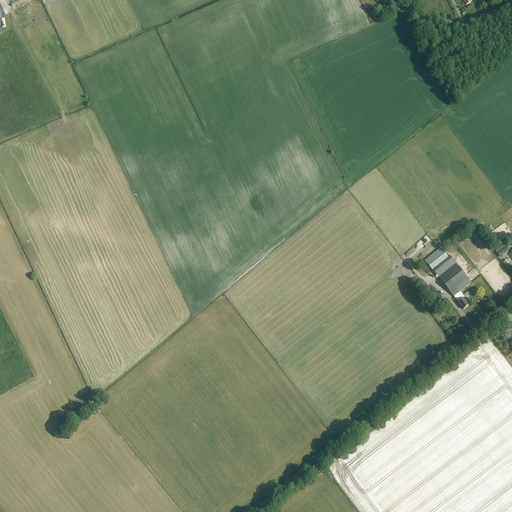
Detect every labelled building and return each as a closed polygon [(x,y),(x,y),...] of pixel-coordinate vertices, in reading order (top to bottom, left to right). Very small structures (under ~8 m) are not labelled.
[(511,232),(508,227),(507,228),(504,225),(499,229),(505,237),(511,232)] [(409,258),(431,238),(427,234),(405,253),(409,258)] [(501,245),(494,235),(490,239),(497,248),(501,245)] [(507,245),(501,249),(497,253),(500,257),(510,250),(507,245)] [(441,248),(425,261),(454,297),(454,296),(459,302),(458,302),(464,309),(469,305),(463,299),(462,300),(457,294),(471,283),(450,256),(448,258),(441,248)] [(434,290),(430,297),(436,300),(440,293),(434,290)]
